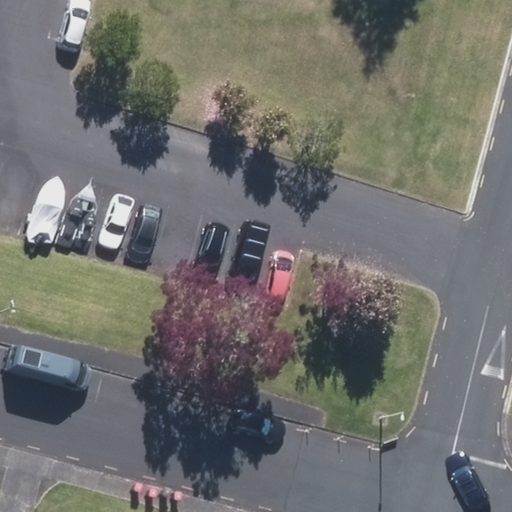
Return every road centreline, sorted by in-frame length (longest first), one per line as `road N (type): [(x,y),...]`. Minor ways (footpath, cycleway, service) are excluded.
road 1 (unclassified): [(0,399),(426,511)]
road 2 (unclassified): [(434,511),(511,213)]
